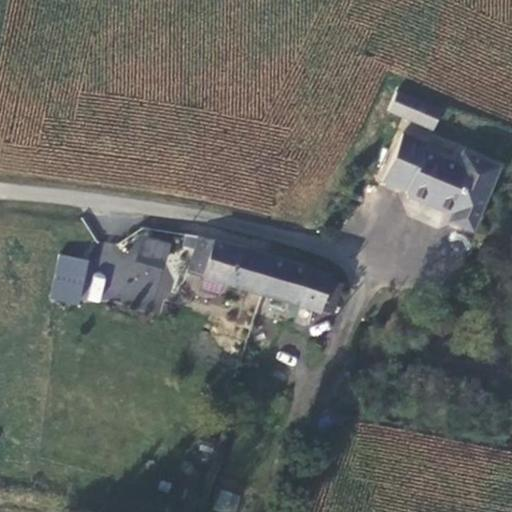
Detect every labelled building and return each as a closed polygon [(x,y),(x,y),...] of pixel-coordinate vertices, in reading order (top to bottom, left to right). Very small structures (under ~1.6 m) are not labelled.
[(393,125),(398,126),(402,109),(399,108),(393,125)] [(398,126),(424,136),(428,118),(402,109),(398,126)] [(442,123),(428,118),(424,136),(436,140),(442,123)] [(387,197),(398,200),(401,188),(410,189),(419,154),(404,149),(387,197)] [(428,157),(419,154),(410,189),(401,188),(398,200),(409,204),(415,215),(428,219),(430,213),(458,223),(454,235),(479,243),(501,180),(465,167),(461,176),(425,164),(428,157)] [(333,291),(334,286),(302,276),(225,257),(205,248),(193,290),(324,324),(326,319),(343,324),(350,296),(333,291)] [(78,307),(90,260),(59,253),(48,299),(78,307)] [(260,382),(265,363),(233,354),(227,374),(260,382)] [(242,401),(237,423),(264,429),(262,438),(286,443),(293,414),(242,401)] [(221,491),(214,509),(223,511),(233,511),(239,497),(221,491)]
